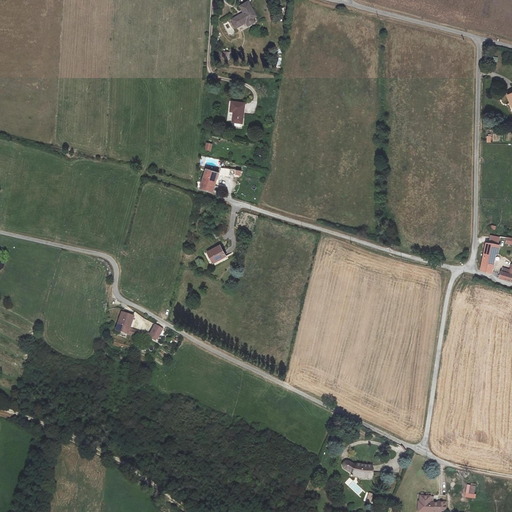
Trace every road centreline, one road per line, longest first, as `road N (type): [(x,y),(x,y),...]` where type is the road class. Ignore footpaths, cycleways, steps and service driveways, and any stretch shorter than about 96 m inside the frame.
road 1 (unclassified): [(0,232),(107,257),(117,267),(119,297),(423,453)]
road 2 (unclassified): [(461,269),(472,261),(474,237),(478,38)]
road 3 (unclassified): [(235,203),(461,269)]
road 4 (track): [(0,407),(124,463),(194,511)]
road 5 (unclassified): [(423,453),(447,295),(461,269)]
road 6 (unclassified): [(478,38),(344,1)]
road 7 (track): [(212,0),(210,72),(247,85),(255,99)]
